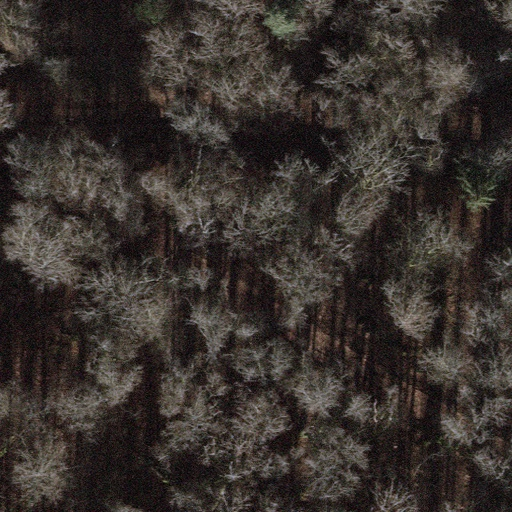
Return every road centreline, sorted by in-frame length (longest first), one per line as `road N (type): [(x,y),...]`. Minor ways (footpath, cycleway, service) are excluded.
road 1 (track): [(0,164),(186,254),(511,452)]
road 2 (track): [(511,138),(205,108),(0,123)]
